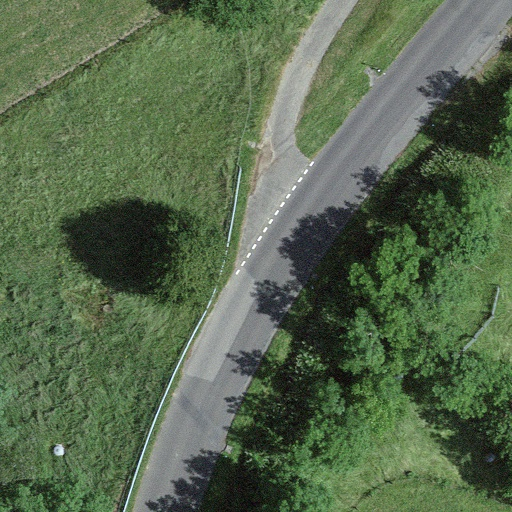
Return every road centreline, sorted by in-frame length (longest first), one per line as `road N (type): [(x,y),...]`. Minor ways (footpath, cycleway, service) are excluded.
road 1 (tertiary): [(168,511),(178,462),(277,265),(489,0)]
road 2 (track): [(277,265),(277,95),(340,0)]
